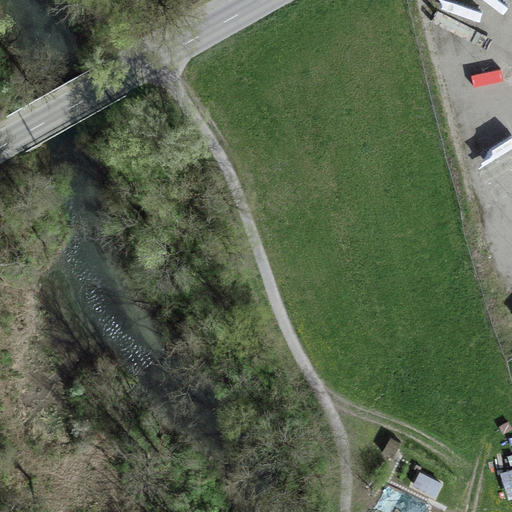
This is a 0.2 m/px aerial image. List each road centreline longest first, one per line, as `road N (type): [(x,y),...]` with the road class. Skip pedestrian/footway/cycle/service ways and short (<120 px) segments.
road 1 (track): [(343,511),(330,419),(237,196),(178,96),(163,53)]
road 2 (tertiary): [(261,0),(0,145)]
